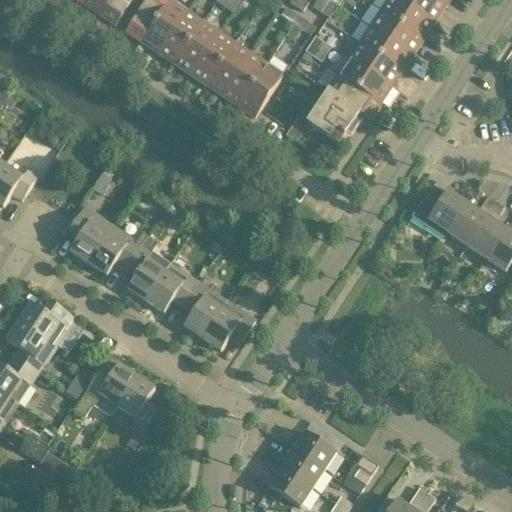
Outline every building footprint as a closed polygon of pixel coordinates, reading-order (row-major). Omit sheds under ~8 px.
[(86,0),(82,7),(98,17),(110,0),(86,0)] [(110,0),(98,17),(115,29),(134,0),(110,0)] [(164,0),(148,0),(125,35),(142,46),(170,4),(164,0)] [(274,14),(279,6),(270,0),(265,0),(261,6),(274,14)] [(299,0),(293,0),(290,5),(303,14),(308,6),(299,0)] [(329,2),(325,0),(318,0),(312,10),(321,15),(329,2)] [(389,0),(381,14),(423,42),(434,26),(394,0),(389,0)] [(394,0),(434,26),(444,10),(429,0),(394,0)] [(429,0),(444,10),(450,0),(429,0)] [(321,15),(328,20),(329,21),(338,8),(337,8),(329,2),(321,15)] [(186,14),(170,4),(142,46),(158,57),(186,14)] [(370,7),(359,22),(370,30),(413,58),(423,42),(381,14),(370,7)] [(299,19),(286,10),(280,18),(293,27),(299,19)] [(202,25),(186,14),(158,57),(174,67),(202,25)] [(299,19),(293,27),(306,36),(311,27),(299,19)] [(218,35),(202,25),(174,67),(190,78),(218,35)] [(359,46),(402,74),(413,58),(370,30),(359,46)] [(234,46),(218,35),(190,78),(206,89),(234,46)] [(325,45),(318,40),(311,50),(319,55),(325,45)] [(250,57),(234,46),(206,89),(222,99),(250,57)] [(359,46),(349,61),(392,90),(402,74),(359,46)] [(266,67),(250,57),(222,99),(238,110),(266,67)] [(272,59),(266,67),(238,110),(255,121),(289,70),(272,59)] [(338,77),(381,106),(392,90),(349,61),(338,77)] [(338,77),(327,94),(370,122),(381,106),(338,77)] [(303,112),(286,138),(295,144),(306,127),(338,148),(352,128),(356,131),(361,123),(369,127),(372,123),(370,122),(327,94),(311,118),(303,112)] [(23,180),(4,168),(0,174),(0,207),(3,210),(14,193),(24,200),(38,179),(28,172),(23,180)] [(112,181),(111,181),(103,175),(93,191),(102,197),(112,181)] [(447,238),(467,209),(447,196),(445,200),(436,194),(427,206),(423,203),(411,222),(425,231),(428,226),(447,238)] [(480,210),(489,216),(496,205),(487,199),(480,210)] [(504,210),(496,205),(489,216),(497,221),(504,210)] [(486,221),(467,209),(447,238),(467,250),(486,221)] [(71,230),(68,234),(78,241),(70,254),(88,266),(108,237),(113,229),(95,216),(85,210),(71,230)] [(172,220),(165,215),(158,226),(165,230),(172,220)] [(486,263),(505,233),(486,221),(467,250),(486,263)] [(108,237),(88,266),(107,278),(115,266),(125,272),(128,268),(142,247),(147,239),(137,232),(131,241),(113,229),(108,237)] [(511,237),(505,233),(486,263),(506,275),(511,265),(511,237)] [(127,291),(145,304),(170,267),(152,254),(158,246),(147,239),(128,268),(138,275),(127,291)] [(218,254),(221,250),(220,246),(217,243),(213,244),(210,247),(211,252),(214,254),(218,254)] [(284,270),(273,263),(267,273),(277,280),(284,270)] [(175,300),(185,306),(199,285),(188,278),(170,267),(145,304),(164,316),(175,300)] [(184,329),(202,342),(227,304),(199,285),(185,306),(195,313),(184,329)] [(256,323),(227,304),(202,342),(221,354),(232,337),(242,344),(256,323)] [(75,321),(50,305),(43,315),(31,306),(19,325),(56,350),(75,321)] [(19,325),(6,343),(23,354),(16,364),(37,378),(56,350),(19,325)] [(98,367),(91,362),(87,369),(94,373),(98,367)] [(0,367),(0,394),(18,407),(37,378),(16,364),(10,374),(0,367)] [(111,419),(117,409),(136,380),(117,367),(107,384),(96,377),(74,413),(85,419),(92,407),(111,419)] [(155,392),(136,380),(117,409),(135,421),(130,429),(140,436),(154,415),(144,408),(155,392)] [(0,394),(0,433),(18,407),(0,394)] [(306,435),(293,454),(324,475),(337,456),(306,435)] [(134,451),(140,443),(133,438),(128,447),(134,451)] [(48,452),(39,446),(31,458),(40,464),(48,452)] [(293,454),(281,471),(312,492),(324,475),(293,454)] [(378,469),(362,459),(356,468),(360,471),(355,479),(366,487),(378,469)] [(74,472),(62,464),(55,476),(67,484),(74,472)] [(299,511),(312,492),(281,471),(269,490),(299,511)] [(411,503),(419,508),(427,497),(419,491),(411,503)] [(427,497),(419,508),(424,511),(428,511),(435,502),(427,497)] [(335,507),(342,511),(349,511),(353,507),(341,499),(335,507)] [(389,511),(411,511),(396,502),(389,511)]
